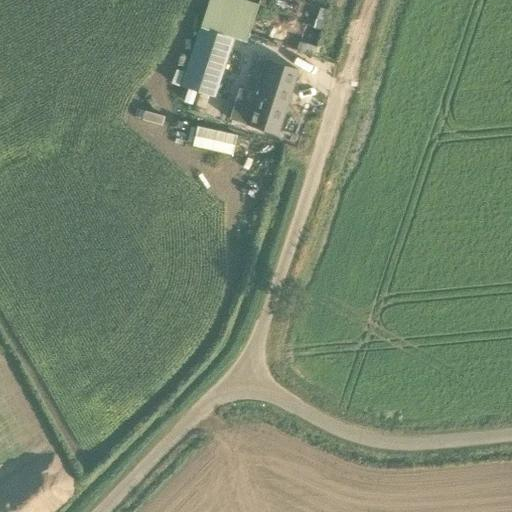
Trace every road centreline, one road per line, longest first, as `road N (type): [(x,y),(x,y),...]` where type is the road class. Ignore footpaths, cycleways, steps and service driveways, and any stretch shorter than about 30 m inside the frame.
road 1 (unclassified): [(241,372),(345,86)]
road 2 (unclassified): [(241,372),(322,422),(379,440),(511,437)]
road 3 (unclassified): [(100,511),(241,372)]
